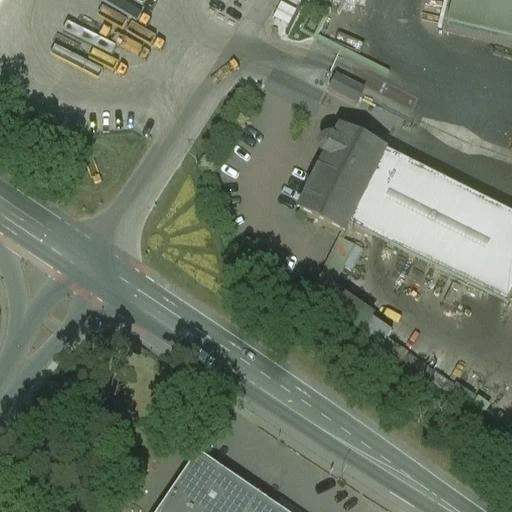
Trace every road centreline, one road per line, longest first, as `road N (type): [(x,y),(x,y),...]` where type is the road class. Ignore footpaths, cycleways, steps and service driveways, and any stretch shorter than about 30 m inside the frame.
road 1 (secondary): [(92,269),(456,511)]
road 2 (unclassified): [(264,0),(92,269)]
road 3 (unclassified): [(0,249),(22,302),(20,373)]
road 4 (unclassified): [(92,269),(20,373)]
